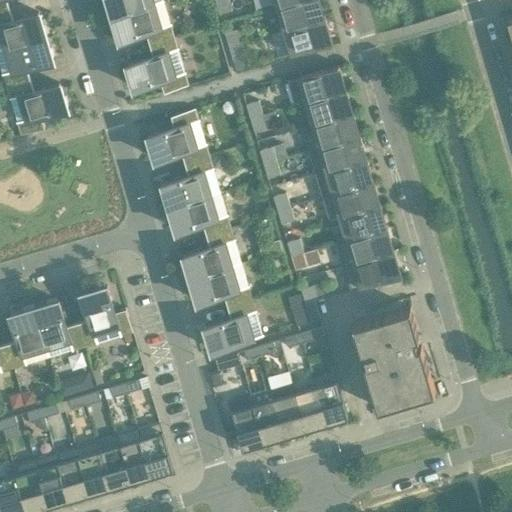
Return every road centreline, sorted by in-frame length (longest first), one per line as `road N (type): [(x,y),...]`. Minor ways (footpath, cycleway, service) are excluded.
road 1 (residential): [(353,0),(477,414)]
road 2 (residential): [(144,232),(223,489)]
road 3 (residential): [(75,0),(144,232)]
road 4 (residential): [(477,414),(315,462)]
road 5 (residential): [(325,496),(487,448)]
road 6 (residential): [(511,147),(466,0)]
road 7 (residential): [(144,232),(0,275)]
